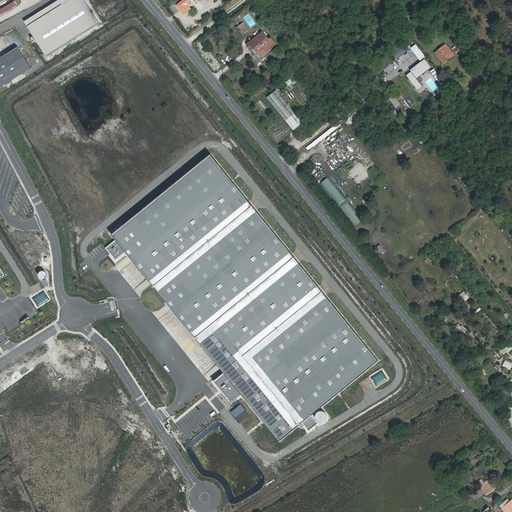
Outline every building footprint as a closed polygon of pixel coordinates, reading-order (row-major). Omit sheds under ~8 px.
[(50,54),(104,19),(91,0),(63,0),(65,2),(30,24),(50,54)] [(184,16),(192,9),(184,0),(181,0),(176,5),(184,16)] [(243,25),(239,28),(244,34),(248,31),(243,25)] [(269,42),(263,34),(247,46),(250,50),(253,48),(261,57),(276,45),(272,40),(269,42)] [(398,57),(409,48),(405,44),(395,52),(398,57)] [(0,87),(32,67),(18,46),(0,57),(0,87)] [(455,56),(448,47),(438,54),(445,63),(455,56)] [(415,76),(429,66),(425,61),(421,64),(419,61),(410,69),(411,70),(415,76)] [(415,76),(411,70),(405,74),(417,89),(422,85),(415,76)] [(275,89),(266,97),(292,129),(301,121),(275,89)] [(381,361),(212,154),(112,235),(281,442),(381,361)] [(356,225),(363,220),(330,178),(323,183),(356,225)] [(380,244),(377,247),(382,253),(385,250),(380,244)] [(511,372),(511,370),(511,364),(506,362),(503,368),(511,372)] [(497,490),(491,480),(482,485),(484,488),(488,495),(497,490)] [(480,497),(487,493),(484,488),(477,492),(480,497)]
